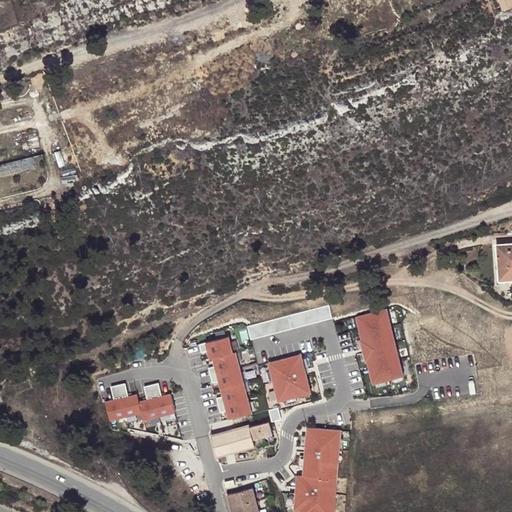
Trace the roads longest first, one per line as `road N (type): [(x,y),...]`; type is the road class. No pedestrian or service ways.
road 1 (residential): [(212,474),(275,463),(293,421),(342,399),(325,331),(260,344)]
road 2 (track): [(244,293),(424,280),(511,314)]
road 3 (residential): [(0,81),(242,0)]
road 4 (unclassified): [(101,384),(150,373),(186,380),(212,474)]
road 5 (secondary): [(119,511),(0,457)]
